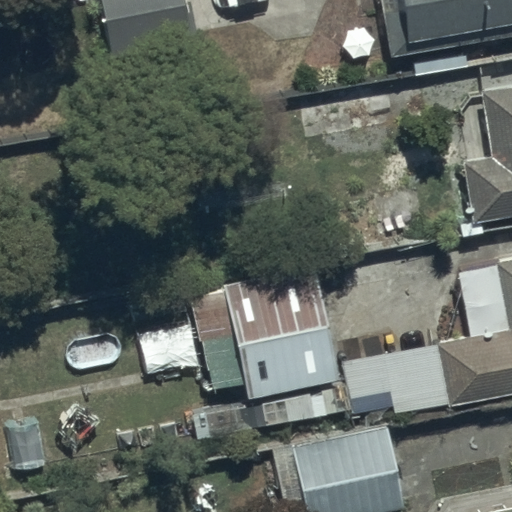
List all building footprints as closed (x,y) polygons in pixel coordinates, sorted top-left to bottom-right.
[(184,0),(103,0),(115,59),(193,44),(184,0)] [(511,0),(379,0),(388,51),(511,28),(511,0)] [(511,79),(479,85),(480,94),(490,152),(462,157),(471,217),(511,210),(511,79)] [(376,85),(296,94),(302,143),(352,137),(353,150),(375,147),(373,131),(381,130),(376,85)] [(511,251),(492,256),(505,323),(434,337),(446,398),(511,385),(511,251)] [(229,298),(247,390),(334,373),(317,281),(229,298)] [(385,422),(288,443),(302,511),(343,511),(402,500),(385,422)]
